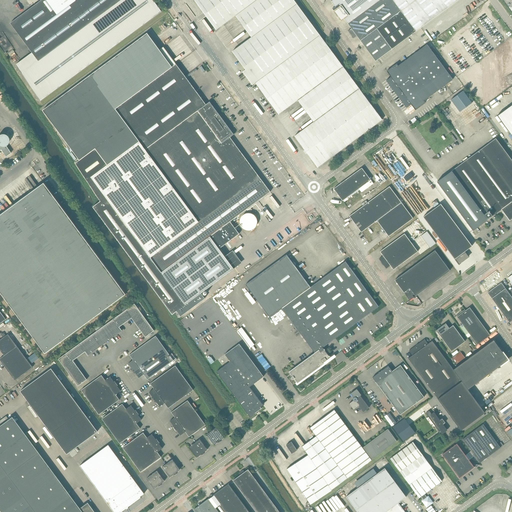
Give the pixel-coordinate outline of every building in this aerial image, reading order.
[(42,0),(10,23),(33,53),(16,66),(41,101),(162,12),(153,0),(42,0)] [(243,72),(249,81),(317,31),(293,0),(194,0),(216,30),(236,16),(252,37),(232,52),(246,70),(243,72)] [(333,0),(331,1),(335,7),(332,9),(340,20),(341,20),(344,18),(348,24),(351,28),(348,31),(354,38),(357,36),(363,44),(376,61),(416,31),(458,0),(333,0)] [(476,18),(441,43),(460,69),(486,50),(485,48),(490,45),(488,42),(492,39),(476,18)] [(93,206),(172,314),(242,262),(233,250),(224,256),(219,249),(239,234),(230,222),(270,192),(230,137),(233,135),(210,102),(206,105),(151,30),(44,109),(75,163),(101,201),(93,206)] [(317,31),(249,81),(252,85),(255,83),(279,114),(298,100),(314,122),(295,136),(318,167),(382,120),(317,31)] [(424,101),(453,80),(427,44),(398,66),(397,64),(387,71),(391,77),(386,81),(406,108),(411,104),(415,110),(425,103),(424,101)] [(511,72),(511,49),(511,48),(465,81),(478,98),(511,72)] [(463,91),(451,99),(460,112),(472,103),(463,91)] [(511,104),(497,116),(511,136),(511,104)] [(0,150),(1,150),(2,146),(4,146),(5,146),(6,145),(8,144),(8,142),(9,140),(8,138),(8,137),(6,136),(5,135),(3,134),(1,134),(0,134),(0,150)] [(452,171),(437,182),(473,230),(488,220),(502,209),(504,212),(507,217),(508,216),(510,219),(511,217),(511,160),(496,138),(452,171)] [(370,184),(372,182),(362,168),(334,189),(343,201),(359,189),(361,193),(371,185),(370,184)] [(126,294),(44,183),(0,215),(0,291),(45,353),(126,294)] [(349,216),(361,232),(377,221),(389,236),(413,218),(389,186),(349,216)] [(423,217),(459,265),(459,264),(469,257),(465,252),(472,246),(441,204),(423,217)] [(379,259),(383,264),(411,243),(405,234),(380,252),(383,256),(379,259)] [(411,243),(383,264),(386,268),(390,266),(393,270),(418,252),(411,243)] [(435,251),(404,274),(410,282),(419,293),(450,271),(435,251)] [(290,378),(290,379),(291,380),(292,380),(293,379),(294,379),(297,383),(324,364),(322,361),(325,359),(326,360),(330,357),(324,349),(323,347),(378,306),(345,262),(310,288),(287,255),(246,284),(270,317),(282,309),(315,352),(289,372),(292,376),(291,377),(291,378),(290,378)] [(404,274),(395,280),(401,289),(410,282),(404,274)] [(410,282),(401,289),(404,293),(405,292),(406,293),(405,294),(410,300),(419,293),(410,282)] [(487,293),(509,323),(511,320),(511,297),(501,283),(487,293)] [(88,356),(122,331),(119,327),(131,318),(145,337),(154,331),(134,304),(58,359),(78,386),(87,380),(73,361),(85,352),(88,356)] [(456,316),(477,345),(490,335),(470,307),(466,310),(465,309),(456,316)] [(436,330),(439,334),(451,351),(465,341),(453,325),(449,328),(446,323),(436,330)] [(0,350),(4,356),(17,346),(8,334),(0,340),(0,350)] [(128,364),(134,371),(165,348),(156,336),(129,355),(133,360),(128,364)] [(412,355),(408,358),(411,362),(438,399),(461,430),(485,412),(468,389),(462,381),(453,370),(435,345),(432,341),(428,344),(424,339),(409,351),(412,355)] [(494,340),(453,370),(462,381),(468,389),(508,360),(494,340)] [(225,354),(230,362),(216,372),(251,418),(256,414),(255,413),(261,408),(260,407),(263,405),(250,387),(264,377),(239,344),(225,354)] [(4,356),(0,358),(0,360),(15,380),(33,367),(17,346),(4,356)] [(165,348),(134,371),(139,378),(144,374),(147,380),(161,370),(174,360),(173,359),(169,355),(165,348)] [(460,352),(452,358),(457,364),(465,358),(460,352)] [(174,360),(161,370),(162,372),(175,362),(174,360)] [(149,392),(154,399),(184,378),(175,365),(150,384),(154,389),(149,392)] [(372,377),(400,415),(424,397),(403,369),(400,365),(392,371),(388,366),(372,377)] [(21,391),(67,454),(98,431),(51,368),(21,391)] [(81,390),(90,402),(115,384),(110,377),(105,380),(102,375),(81,390)] [(184,378),(154,399),(160,407),(164,403),(168,408),(193,390),(184,378)] [(115,384),(90,402),(99,415),(119,400),(116,395),(121,391),(115,384)] [(354,398),(353,398),(353,400),(349,403),(354,410),(359,406),(363,412),(369,407),(360,396),(361,395),(357,389),(351,393),(354,398)] [(170,421),(175,428),(180,435),(185,432),(189,437),(206,425),(188,400),(171,412),(175,417),(170,421)] [(102,419),(111,431),(136,413),(131,405),(126,409),(122,404),(118,407),(102,419)] [(308,455),(287,469),(311,504),(332,490),(331,490),(397,441),(388,429),(362,448),(334,410),(310,427),(316,436),(302,446),(308,455)] [(445,422),(443,421),(444,421),(444,420),(441,422),(434,412),(432,414),(429,411),(426,413),(441,434),(447,429),(444,424),(445,423),(445,422)] [(136,413),(111,431),(120,443),(140,428),(137,423),(141,420),(136,413)] [(389,414),(384,417),(391,427),(396,423),(389,414)] [(0,425),(0,511),(93,511),(87,503),(79,508),(73,500),(75,498),(72,494),(70,496),(11,417),(0,425)] [(404,418),(392,427),(403,441),(415,433),(404,418)] [(483,424),(462,439),(471,451),(465,455),(457,444),(442,454),(459,478),(474,467),(474,464),(472,464),(469,460),(474,456),(480,463),(500,448),(483,424)] [(206,435),(214,445),(224,437),(216,427),(206,435)] [(123,447),(132,460),(157,441),(152,434),(147,438),(143,433),(123,447)] [(189,447),(197,457),(207,450),(200,439),(189,447)] [(157,441),(132,460),(141,472),(161,457),(157,452),(162,448),(157,441)] [(286,445),(292,453),(297,450),(291,442),(286,445)] [(413,442),(390,458),(419,498),(421,497),(423,500),(422,501),(426,507),(433,503),(428,496),(427,497),(424,494),(442,481),(413,442)] [(140,497),(144,494),(108,445),(80,466),(113,511),(119,511),(120,511),(121,511),(141,498),(140,497)] [(162,467),(170,477),(180,470),(172,460),(162,467)] [(406,497),(403,493),(394,481),(385,468),(377,473),(346,496),(356,509),(357,511),(404,511),(398,503),(406,497)] [(233,480),(256,511),(279,511),(248,469),(233,480)] [(146,479),(154,489),(164,481),(157,471),(146,479)] [(214,495),(212,497),(223,511),(249,511),(228,484),(214,495)] [(223,511),(212,497),(209,499),(209,498),(194,509),(195,511),(223,511)]
